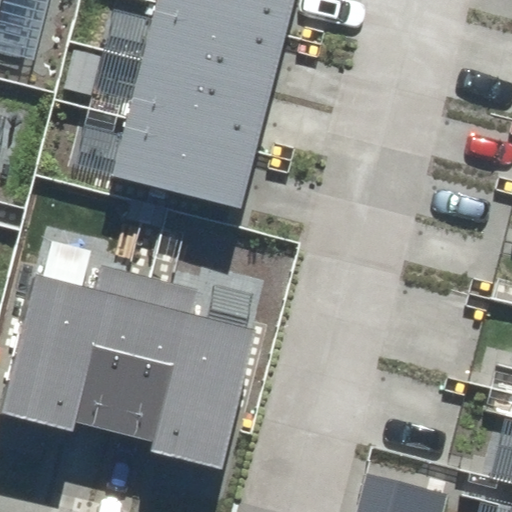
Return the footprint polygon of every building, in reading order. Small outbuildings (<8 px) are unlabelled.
[(208,0),(164,0),(151,50),(273,80),(289,20),(208,0)] [(208,0),(289,20),(293,0),(208,0)] [(151,50),(136,110),(258,141),(273,80),(151,50)] [(136,110),(121,170),(243,201),(258,141),(136,110)] [(88,293),(29,279),(0,394),(0,407),(106,433),(144,281),(95,268),(88,293)] [(191,292),(144,281),(106,433),(214,460),(246,332),(185,317),(191,292)] [(370,466),(356,511),(436,511),(443,487),(370,466)]
